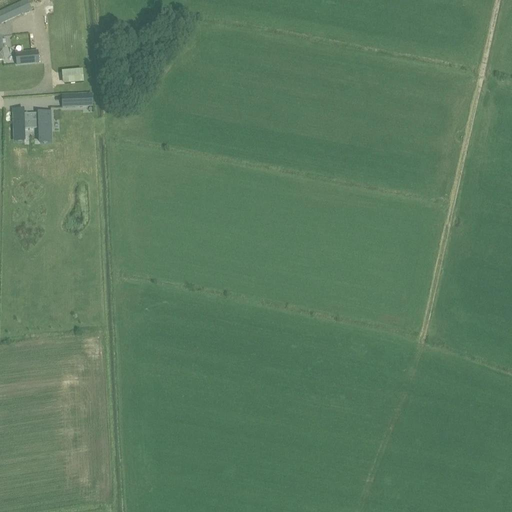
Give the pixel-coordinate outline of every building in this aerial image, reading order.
[(24,0),(0,11),(0,24),(32,10),(27,0),(24,0)] [(39,65),(39,53),(16,55),(17,67),(39,65)] [(83,71),(69,72),(70,84),(84,83),(83,71)] [(83,107),(83,95),(73,95),(73,108),(83,107)] [(48,130),(47,100),(35,100),(35,102),(20,102),(20,96),(11,96),(12,127),(21,127),(21,109),(36,109),(36,130),(48,130)]
